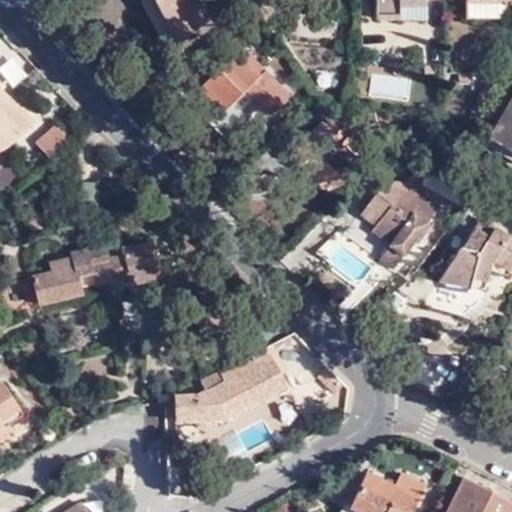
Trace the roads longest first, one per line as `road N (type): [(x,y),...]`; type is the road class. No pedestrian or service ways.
road 1 (residential): [(384,405),(379,380),(364,364),(211,222),(0,5)]
road 2 (residential): [(0,498),(98,439),(125,433),(148,447),(150,511)]
road 3 (residential): [(216,511),(370,427),(384,405)]
road 4 (residential): [(384,405),(511,465)]
